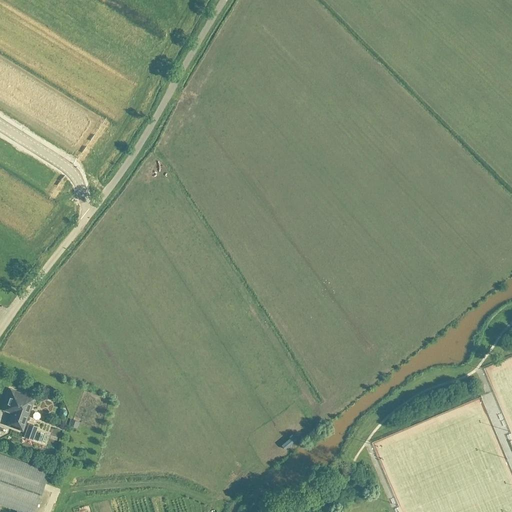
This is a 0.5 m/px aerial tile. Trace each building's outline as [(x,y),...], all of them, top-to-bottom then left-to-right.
[(511,358),(485,369),(488,376),(511,366),(511,358)] [(22,431),(34,398),(10,390),(4,406),(12,409),(7,425),(22,431)] [(71,420),(68,426),(77,429),(79,423),(71,420)] [(33,441),(38,427),(28,424),(23,438),(33,441)] [(0,503),(23,511),(33,511),(48,472),(0,454),(0,503)]
